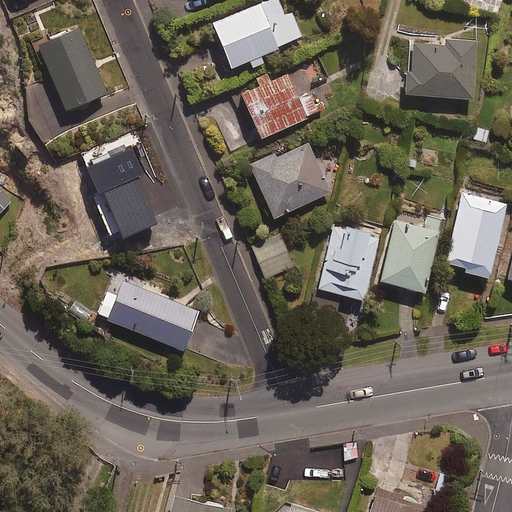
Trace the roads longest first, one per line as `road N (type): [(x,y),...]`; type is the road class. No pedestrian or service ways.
road 1 (residential): [(112,0),(124,51),(205,189),(291,408)]
road 2 (residential): [(291,408),(115,423),(0,325)]
road 3 (residential): [(504,377),(291,408)]
road 4 (residential): [(492,511),(507,445),(504,377)]
